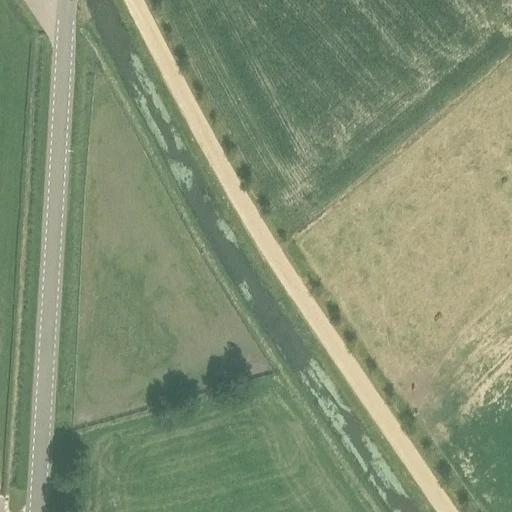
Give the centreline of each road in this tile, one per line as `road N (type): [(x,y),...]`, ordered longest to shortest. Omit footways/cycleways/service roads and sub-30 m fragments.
road 1 (track): [(132,0),(251,225),(446,511)]
road 2 (secondary): [(39,511),(70,0)]
